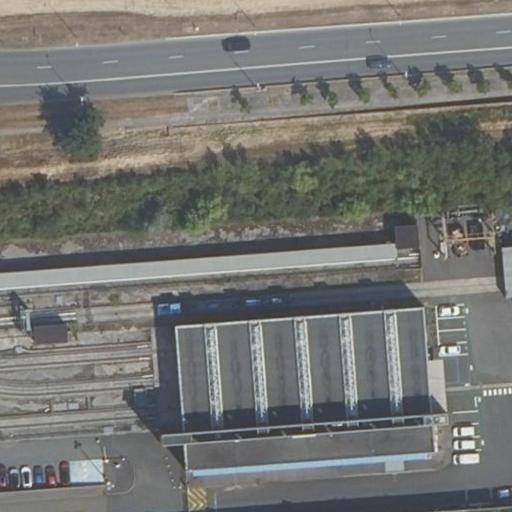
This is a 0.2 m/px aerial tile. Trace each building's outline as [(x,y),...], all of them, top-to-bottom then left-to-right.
[(396,244),(397,250),(420,248),(418,225),(394,227),(396,244)] [(0,287),(397,258),(397,250),(396,244),(0,273),(0,287)] [(424,307),(174,326),(176,352),(179,381),(181,412),(182,434),(161,435),(162,446),(183,445),(186,472),(435,452),(432,426),(447,424),(446,413),(430,415),(424,307)] [(67,326),(34,328),(35,346),(67,344),(67,326)] [(228,474),(207,476),(208,487),(229,487),(228,474)]
